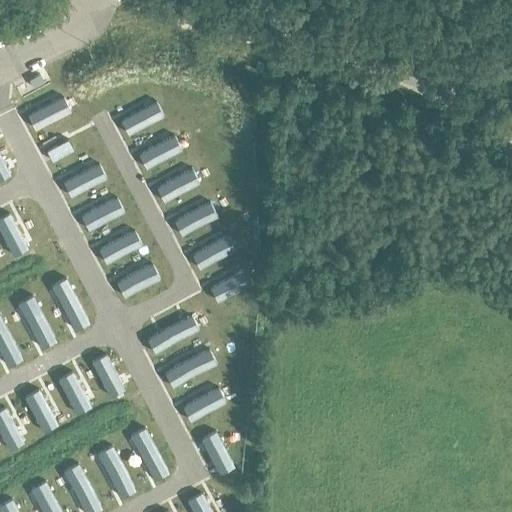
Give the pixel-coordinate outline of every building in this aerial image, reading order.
[(192,35),(183,38),(193,58),(201,54),(192,35)] [(41,74),(31,80),(36,88),(46,81),(41,74)] [(64,96),(28,115),(36,129),(71,110),(64,96)] [(156,100),(121,119),(129,133),(164,114),(156,100)] [(228,154),(253,149),(249,129),(237,131),(234,115),(221,118),(228,154)] [(89,123),(47,145),(55,161),(97,139),(89,123)] [(174,134),(139,153),(147,167),(182,148),(174,134)] [(0,153),(0,178),(10,173),(0,153)] [(99,163),(64,182),(71,196),(107,177),(99,163)] [(192,168),(157,187),(164,201),(200,182),(192,168)] [(117,197),(82,215),(89,230),(125,211),(117,197)] [(210,201),(175,220),(182,234),(218,215),(210,201)] [(10,212),(0,217),(0,228),(14,255),(28,248),(10,212)] [(135,230),(99,249),(107,263),(142,244),(135,230)] [(228,234),(193,253),(200,268),(235,249),(228,234)] [(153,264),(117,282),(125,296),(160,278),(153,264)] [(246,268),(210,287),(218,301),(253,282),(246,268)] [(66,277),(52,285),(75,329),(90,322),(66,277)] [(33,295),(19,303),(42,347),(56,339),(33,295)] [(0,314),(0,348),(8,365),(23,357),(0,314)] [(192,315),(148,339),(155,353),(199,329),(192,315)] [(209,349),(165,372),(173,386),(217,363),(209,349)] [(106,353),(92,361),(111,396),(125,388),(106,353)] [(73,371),(59,378),(77,414),(91,406),(73,371)] [(219,387),(183,406),(191,420),(226,401),(219,387)] [(39,389),(25,396),(44,431),(58,424),(39,389)] [(5,407),(0,409),(0,430),(10,449),(24,442),(5,407)] [(145,427),(131,435),(155,479),(169,471),(145,427)] [(216,431),(202,438),(220,474),(234,466),(216,431)] [(112,445),(98,453),(122,497),(136,489),(112,445)] [(78,463),(64,471),(86,511),(92,511),(102,507),(78,463)] [(62,511),(45,481),(31,488),(44,511),(62,511)] [(212,511),(202,492),(188,500),(194,511),(212,511)] [(19,511),(12,498),(0,504),(0,510),(1,511),(19,511)]
